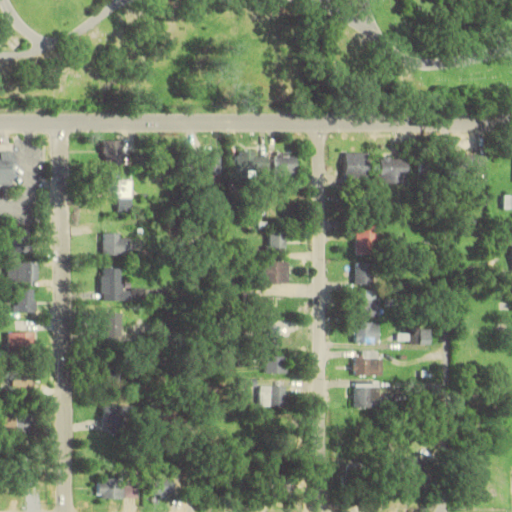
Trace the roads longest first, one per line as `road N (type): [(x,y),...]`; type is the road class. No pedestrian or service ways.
road 1 (tertiary): [(0,119),(511,117)]
road 2 (residential): [(320,511),(321,118)]
road 3 (residential): [(68,511),(65,119)]
